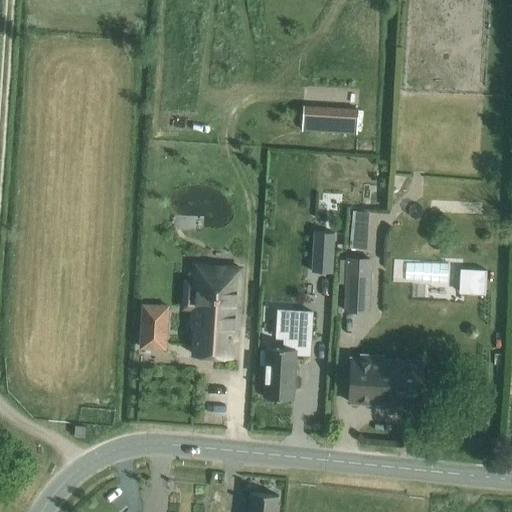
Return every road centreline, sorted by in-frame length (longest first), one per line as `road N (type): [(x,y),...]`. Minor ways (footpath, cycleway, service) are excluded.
road 1 (tertiary): [(42,511),(85,464),(140,444),(511,480)]
road 2 (track): [(0,126),(8,0)]
